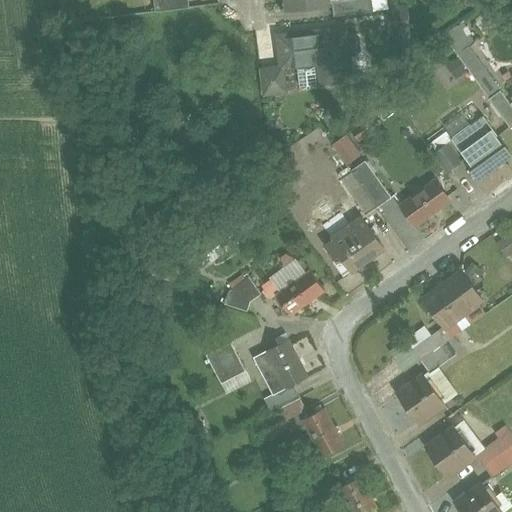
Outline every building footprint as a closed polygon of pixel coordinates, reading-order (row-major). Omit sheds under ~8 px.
[(191,0),(157,0),(158,11),(192,7),(191,0)] [(289,0),(291,10),(329,4),(328,0),(289,0)] [(374,0),(333,0),(336,15),(376,10),(374,0)] [(410,7),(392,9),(395,32),(413,29),(410,7)] [(347,27),(280,35),(283,67),(284,67),(285,67),(300,65),(302,86),(306,89),(355,83),(351,53),(357,53),(360,48),(359,36),(356,33),(348,34),(347,27)] [(503,89),(472,46),(460,55),(491,98),(503,89)] [(283,67),(262,69),(265,94),(288,91),(285,67),(284,67),(283,67)] [(511,102),(503,89),(491,98),(511,127),(511,102)] [(500,135),(486,115),(454,138),(468,158),(466,159),(480,179),(511,156),(511,151),(500,134),(500,135)] [(368,121),(353,131),(360,140),(375,130),(368,121)] [(360,154),(347,134),(334,143),(347,163),(360,154)] [(460,164),(446,144),(435,152),(449,172),(460,164)] [(393,197),(368,161),(354,172),(363,185),(379,207),(393,197)] [(354,172),(342,180),(352,193),(363,185),(354,172)] [(437,180),(403,204),(418,224),(452,200),(437,180)] [(379,207),(363,185),(352,193),(367,215),(379,207)] [(363,217),(334,239),(336,242),(329,248),(339,261),(343,258),(353,271),(385,248),(363,217)] [(511,232),(498,242),(509,257),(511,256),(511,255),(511,232)] [(313,269),(278,294),(293,314),(327,290),(313,269)] [(463,273),(441,290),(440,288),(425,298),(447,329),(486,301),(464,270),(462,271),(463,273)] [(229,291),(226,303),(248,310),(250,301),(262,293),(250,277),(229,291)] [(440,331),(414,349),(422,361),(448,342),(440,331)] [(290,338),(257,356),(276,392),(289,385),(290,387),(296,384),(310,377),(290,338)] [(235,341),(212,353),(226,381),(249,369),(235,341)] [(448,342),(422,361),(431,373),(457,355),(448,342)] [(426,375),(400,394),(422,424),(447,405),(426,375)] [(276,392),(268,397),(275,411),(303,397),(296,384),(290,387),(289,385),(276,392)] [(327,407),(305,419),(325,456),(347,445),(327,407)] [(281,412),(253,427),(260,442),(289,427),(281,412)] [(202,413),(189,420),(199,440),(213,433),(202,413)] [(458,428),(431,448),(452,478),(479,457),(478,456),(458,428)] [(504,437),(478,456),(479,457),(486,466),(511,447),(504,437)] [(511,447),(486,466),(496,480),(511,467),(511,447)] [(381,511),(363,476),(341,487),(353,511),(381,511)] [(319,482),(284,500),(290,511),(296,511),(326,496),(319,482)] [(504,511),(486,486),(459,505),(464,511),(504,511)]
